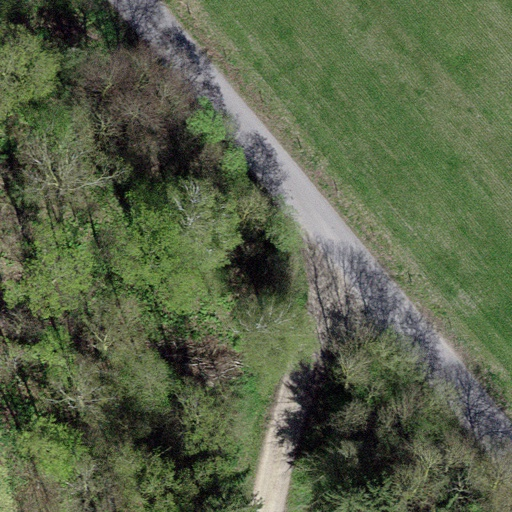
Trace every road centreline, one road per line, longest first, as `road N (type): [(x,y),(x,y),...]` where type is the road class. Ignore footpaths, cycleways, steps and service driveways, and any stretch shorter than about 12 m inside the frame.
road 1 (track): [(116,0),(336,264)]
road 2 (track): [(336,264),(511,473)]
road 3 (track): [(336,264),(269,511)]
